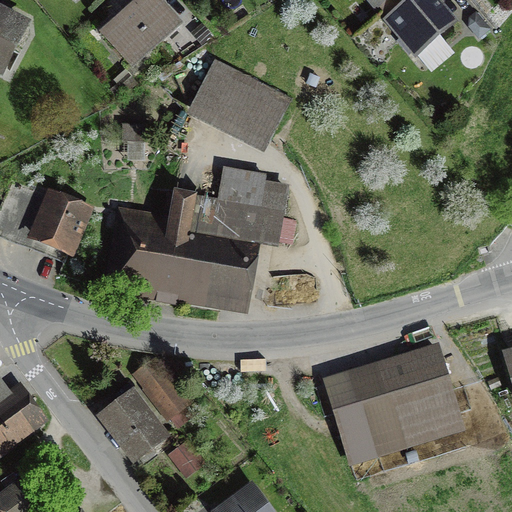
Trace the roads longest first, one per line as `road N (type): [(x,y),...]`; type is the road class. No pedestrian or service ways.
road 1 (residential): [(12,289),(127,326),(293,336),(511,278)]
road 2 (residential): [(145,511),(26,350),(9,316),(12,289)]
